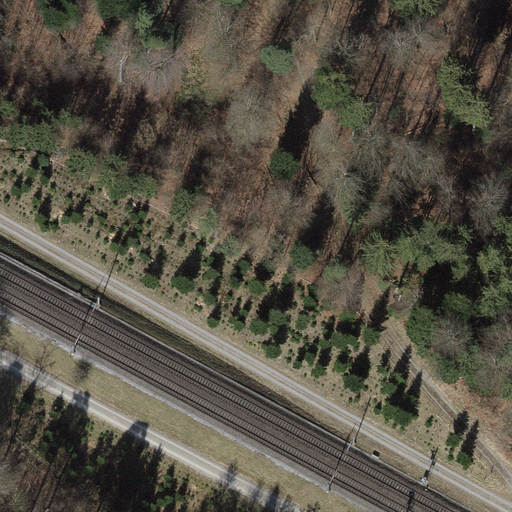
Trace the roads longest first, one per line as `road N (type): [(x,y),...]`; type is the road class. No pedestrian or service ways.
road 1 (track): [(511,509),(0,219)]
road 2 (track): [(271,0),(362,293),(400,352),(511,481)]
road 3 (track): [(0,359),(282,511)]
